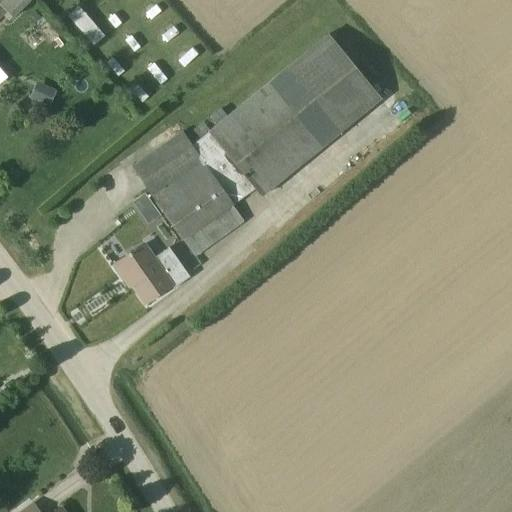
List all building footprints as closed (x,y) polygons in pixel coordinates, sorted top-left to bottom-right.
[(0,0),(0,19),(7,12),(14,18),(31,0),(0,0)] [(92,46),(105,36),(80,4),(67,14),(92,46)] [(138,32),(126,40),(134,51),(145,43),(138,32)] [(262,198),(382,99),(328,34),(227,116),(220,108),(209,117),(216,125),(207,132),(208,133),(192,146),(182,132),(131,167),(182,242),(183,241),(195,258),(243,223),(232,206),(255,190),(262,198)] [(31,98),(49,106),(55,92),(37,84),(31,98)] [(115,233),(125,247),(138,237),(129,223),(115,233)] [(169,248),(153,259),(144,245),(114,265),(125,280),(126,279),(144,305),(171,286),(174,289),(190,277),(169,248)]
